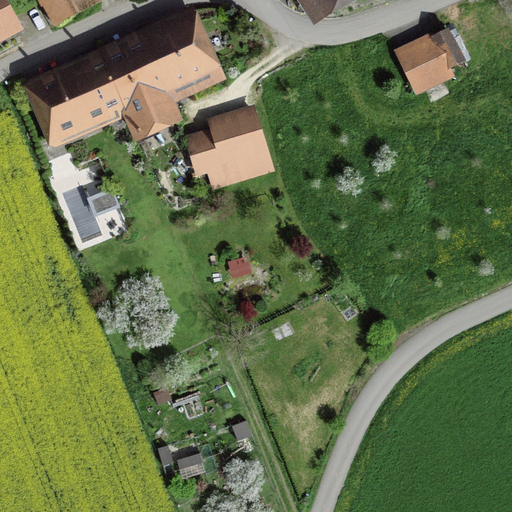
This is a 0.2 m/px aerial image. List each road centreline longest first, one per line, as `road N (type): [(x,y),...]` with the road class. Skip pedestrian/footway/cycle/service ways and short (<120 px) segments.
road 1 (residential): [(323,511),(356,424),(396,367),(450,325),(511,297)]
road 2 (residential): [(0,76),(183,0)]
road 3 (residential): [(430,0),(321,31),(291,24),(260,0)]
